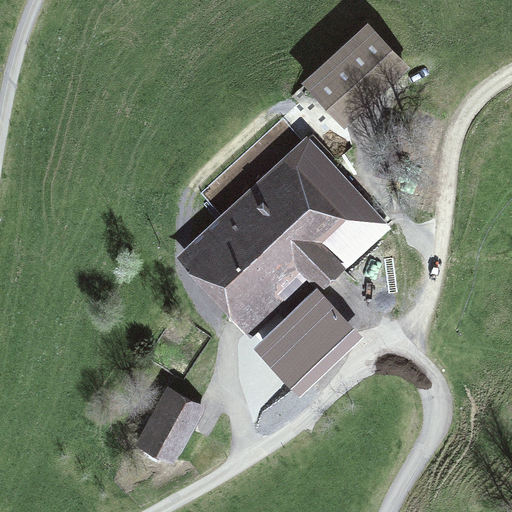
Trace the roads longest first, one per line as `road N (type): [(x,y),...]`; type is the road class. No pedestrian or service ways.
road 1 (track): [(390,511),(433,426),(436,399),(424,373),(388,359),(360,370),(275,442),(155,511)]
road 2 (track): [(511,73),(487,91),(455,135),(441,250),(402,360)]
road 3 (track): [(0,131),(35,0)]
